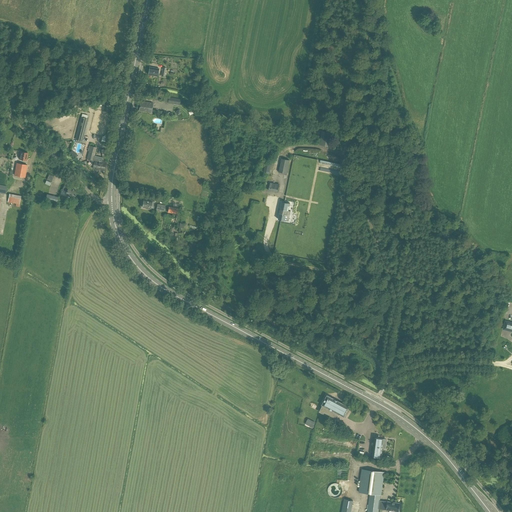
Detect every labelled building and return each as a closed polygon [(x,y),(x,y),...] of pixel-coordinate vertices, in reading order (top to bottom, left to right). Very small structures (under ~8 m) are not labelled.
[(157,76),(159,69),(150,67),(148,75),(157,76)] [(151,113),(153,103),(140,101),(139,111),(151,113)] [(81,141),(88,115),(82,114),(75,139),(81,141)] [(321,135),(319,145),(328,147),(330,133),(322,131),(321,135)] [(96,147),(90,146),(87,159),(93,161),(92,161),(94,162),(92,168),(104,171),(106,163),(95,160),(95,159),(93,159),(96,147)] [(28,153),(21,152),(19,159),(26,161),(28,153)] [(281,158),(278,172),(287,174),(290,160),(281,158)] [(14,176),(25,178),(27,165),(16,163),(14,176)] [(279,185),(270,183),(268,191),(278,193),(279,185)] [(66,191),(65,194),(74,198),(77,191),(74,190),(71,188),(71,189),(68,187),(64,186),(62,189),(66,191)] [(47,195),(45,201),(56,204),(58,198),(47,195)] [(144,199),(142,207),(150,209),(151,207),(153,207),(154,201),(144,199)] [(282,202),(280,209),(278,219),(281,220),(288,221),(290,211),(288,211),(290,203),(285,202),(282,202)] [(335,418),(338,413),(346,417),(350,410),(348,409),(349,407),(327,395),(322,405),(319,412),(323,414),(324,412),(335,418)] [(305,424),(313,428),(315,422),(308,418),(305,424)] [(375,437),(372,456),(381,458),(383,448),(384,439),(375,437)] [(362,469),(359,492),(370,494),(367,511),(378,511),(380,495),(381,495),(382,484),(384,472),(362,469)] [(328,491),(328,492),(328,493),(329,494),(329,495),(330,495),(330,496),(331,496),(331,497),(332,497),(333,497),(334,497),(334,498),(335,498),(336,498),(336,497),(337,497),(338,497),(339,496),(340,496),(340,495),(341,495),(341,494),(342,493),(342,492),(342,491),(342,490),(342,489),(342,488),(342,487),(341,487),(341,486),(340,485),(339,484),(338,484),(338,483),(337,483),(336,483),(335,483),(334,483),(333,483),(332,483),(332,484),(331,484),(330,485),(329,486),(329,487),(328,487),(328,488),(328,489),(328,490),(328,491)] [(341,511),(350,511),(353,501),(344,499),(341,511)] [(387,502),(386,510),(399,511),(400,504),(387,502)]
